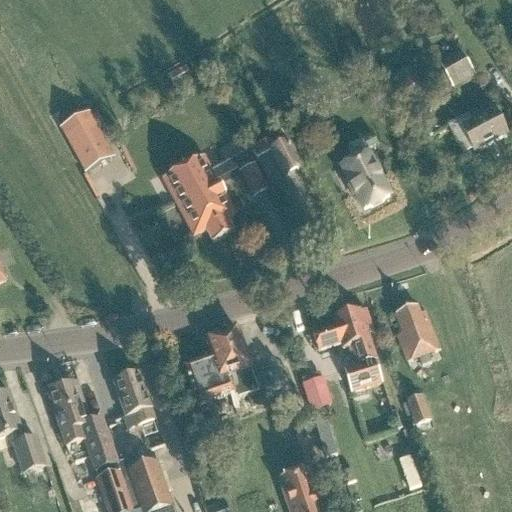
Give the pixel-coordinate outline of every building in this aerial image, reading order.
[(462,56),(440,69),(453,92),(476,79),(462,56)] [(408,85),(388,98),(399,115),(419,102),(408,85)] [(475,115),(479,123),(462,132),(474,156),(507,139),(494,115),(495,115),(490,106),(475,115)] [(86,118),(61,132),(85,176),(110,162),(86,118)] [(373,136),(345,150),(353,166),(343,172),(364,213),(389,200),(368,159),(367,159),(366,157),(379,150),(373,136)] [(284,181),(301,172),(282,139),(262,151),(268,161),(272,159),(284,181)] [(203,159),(162,181),(194,241),(206,234),(213,246),(234,234),(227,222),(236,217),(217,185),(235,175),(230,165),(212,175),(203,159)] [(254,166),(238,175),(253,202),(269,193),(254,166)] [(418,310),(395,318),(402,337),(397,339),(407,366),(419,361),(422,369),(431,366),(428,358),(439,354),(425,315),(420,317),(418,310)] [(360,315),(359,314),(334,323),(336,331),(313,339),(318,354),(342,347),(343,352),(352,350),(358,369),(344,373),(352,396),(383,386),(366,336),(373,334),(366,313),(360,315)] [(392,343),(387,329),(377,333),(382,346),(392,343)] [(237,333),(206,343),(212,361),(184,371),(198,408),(234,395),(237,403),(248,399),(252,411),(287,399),(277,373),(254,381),(237,333)] [(140,377),(113,386),(125,421),(122,422),(126,433),(155,423),(151,412),(152,411),(140,377)] [(322,382),(304,388),(312,414),(331,407),(322,382)] [(77,387),(48,397),(66,451),(85,444),(96,475),(117,468),(102,423),(90,427),(77,387)] [(25,445),(9,396),(0,399),(0,442),(12,438),(25,478),(46,472),(36,442),(25,445)] [(407,405),(411,418),(416,430),(431,424),(422,400),(407,405)] [(327,461),(338,458),(328,425),(317,428),(327,461)] [(173,511),(158,464),(127,474),(139,511),(173,511)] [(322,511),(308,471),(278,482),(288,511),(322,511)] [(131,511),(120,476),(97,484),(106,511),(131,511)]
